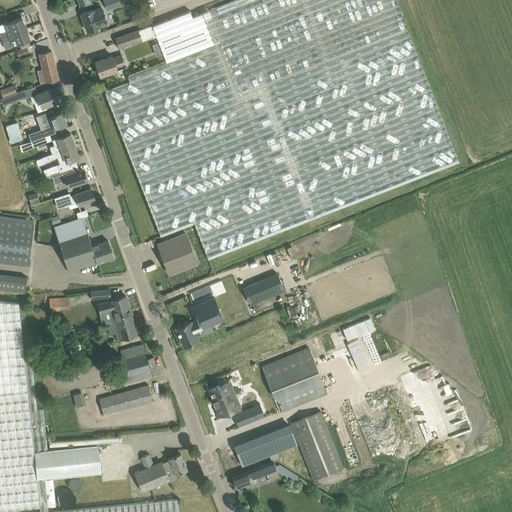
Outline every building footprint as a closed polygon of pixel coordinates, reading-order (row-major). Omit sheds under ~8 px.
[(104,0),(108,9),(120,4),(118,0),(104,0)] [(395,0),(233,0),(211,9),(190,17),(188,11),(137,30),(141,40),(141,41),(156,36),(165,59),(128,73),(129,76),(128,76),(130,82),(105,92),(160,236),(194,223),(208,258),(459,161),(395,0)] [(81,15),(82,14),(85,21),(84,21),(87,31),(107,24),(101,7),(81,14),(81,15)] [(0,32),(0,34),(1,37),(26,28),(22,17),(12,20),(4,23),(7,30),(0,32)] [(26,28),(1,37),(2,42),(5,48),(11,46),(12,51),(24,47),(22,42),(30,39),(26,28)] [(137,30),(115,38),(119,48),(141,40),(137,30)] [(58,79),(51,51),(39,54),(43,70),(38,72),(41,84),(46,82),(49,82),(58,79)] [(117,70),(115,65),(124,62),(121,55),(113,58),(112,56),(95,62),(100,76),(117,70)] [(0,94),(2,99),(15,94),(13,87),(0,90),(0,94)] [(30,96),(30,97),(33,104),(40,101),(42,107),(49,104),(58,101),(56,96),(53,88),(44,91),(37,94),(30,96)] [(28,97),(25,90),(15,94),(2,99),(1,100),(3,106),(28,97)] [(62,111),(53,115),(49,116),(54,129),(67,124),(62,111)] [(29,133),(32,141),(47,135),(44,128),(29,133)] [(55,146),(56,148),(58,152),(75,145),(70,133),(57,138),(59,144),(55,146)] [(47,135),(32,141),(31,141),(33,147),(49,141),(47,135)] [(44,156),(42,157),(43,161),(46,160),(57,156),(60,163),(66,161),(66,162),(70,160),(75,159),(79,157),(75,145),(58,152),(49,155),(44,156)] [(44,156),(49,155),(58,152),(56,148),(43,153),(44,155),(41,156),(42,157),(44,156)] [(46,176),(51,175),(66,170),(63,163),(43,169),(46,176)] [(66,170),(51,175),(54,184),(66,180),(68,187),(77,184),(87,181),(86,178),(87,176),(86,173),(84,172),(83,169),(70,174),(68,169),(66,170)] [(91,188),(81,192),(70,195),(70,193),(55,198),(58,208),(65,206),(65,207),(77,203),(78,206),(95,200),(91,188)] [(39,203),(37,193),(28,196),(31,206),(39,203)] [(58,215),(51,218),(53,224),(60,221),(58,215)] [(34,220),(0,216),(0,261),(28,266),(34,220)] [(97,263),(92,246),(82,217),(54,226),(69,272),(97,263)] [(157,244),(163,258),(162,259),(164,265),(166,265),(169,274),(197,263),(185,233),(157,244)] [(108,240),(92,246),(97,263),(113,257),(108,240)] [(26,277),(0,273),(0,289),(24,292),(26,277)] [(277,273),(243,287),(248,301),(265,294),(266,296),(284,289),(277,273)] [(109,289),(90,291),(90,295),(91,299),(110,297),(109,289)] [(109,312),(112,323),(116,322),(132,317),(126,296),(97,304),(100,314),(109,312)] [(69,308),(68,297),(48,299),(49,309),(69,308)] [(198,321),(192,324),(191,321),(176,328),(184,347),(199,341),(195,332),(201,329),(203,334),(213,330),(211,325),(224,320),(214,297),(192,307),(198,321)] [(31,353),(24,353),(18,303),(0,301),(0,509),(40,506),(40,511),(48,511),(50,511),(46,477),(100,472),(97,445),(49,450),(44,407),(36,408),(31,353)] [(116,322),(112,323),(108,324),(111,336),(119,334),(121,339),(127,337),(136,334),(132,317),(116,322)] [(143,344),(134,347),(121,350),(125,365),(116,367),(121,385),(152,377),(150,369),(156,367),(153,357),(147,359),(143,344)] [(327,393),(308,347),(262,366),(280,412),(327,393)] [(219,385),(209,390),(212,399),(213,400),(212,401),(213,401),(214,401),(215,405),(214,406),(215,406),(217,410),(219,415),(222,414),(227,412),(229,411),(229,412),(232,410),(235,409),(236,413),(234,414),(233,415),(238,426),(265,415),(264,415),(263,415),(259,404),(260,404),(260,403),(242,411),(241,411),(233,390),(228,392),(225,383),(224,383),(219,385)] [(148,385),(139,388),(99,398),(104,414),(153,401),(148,385)] [(290,423),(298,444),(312,479),(342,467),(320,411),(290,423)] [(233,442),(242,465),(297,443),(289,421),(233,442)] [(141,457),(146,468),(153,465),(149,454),(141,457)] [(170,459),(162,462),(168,480),(169,482),(178,478),(176,474),(187,470),(181,454),(169,458),(170,459)] [(162,461),(153,465),(146,468),(134,472),(142,490),(168,480),(162,462),(162,461)] [(274,461),(232,477),(237,488),(251,482),(250,480),(277,469),(274,461)]
